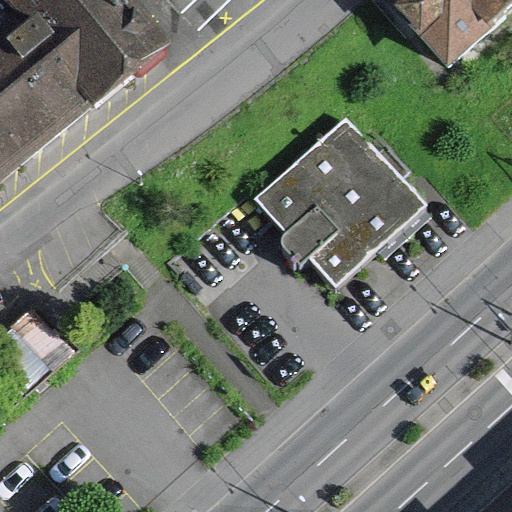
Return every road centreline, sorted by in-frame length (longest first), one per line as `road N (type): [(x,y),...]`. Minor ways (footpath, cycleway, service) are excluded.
road 1 (residential): [(0,229),(290,0)]
road 2 (primary): [(511,290),(266,511)]
road 3 (primary): [(396,511),(511,407)]
